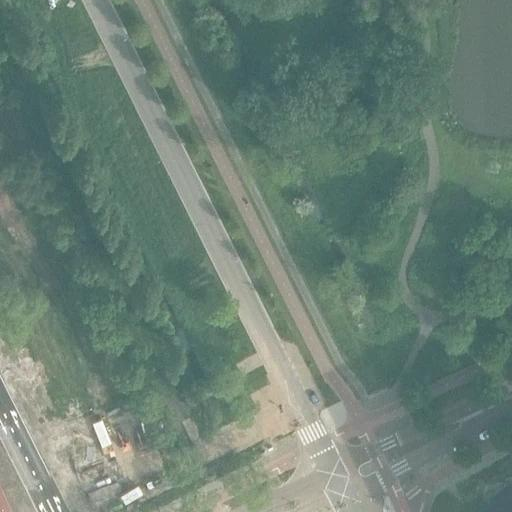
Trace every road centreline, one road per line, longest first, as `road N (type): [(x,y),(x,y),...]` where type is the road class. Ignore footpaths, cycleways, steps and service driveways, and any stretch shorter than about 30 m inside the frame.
road 1 (secondary): [(329,467),(96,0)]
road 2 (track): [(390,404),(185,0)]
road 3 (tertiary): [(511,397),(329,467)]
road 4 (tertiary): [(347,501),(511,398)]
